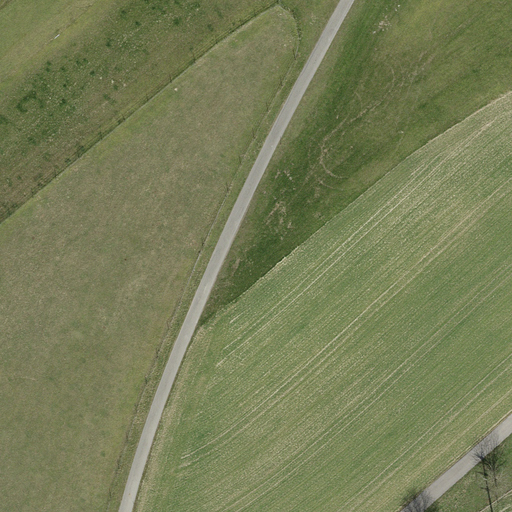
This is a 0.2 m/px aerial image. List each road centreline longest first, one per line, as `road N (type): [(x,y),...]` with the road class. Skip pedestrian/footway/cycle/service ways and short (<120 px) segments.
road 1 (unclassified): [(129,511),(151,422),(222,248),(348,0)]
road 2 (track): [(411,511),(511,422)]
